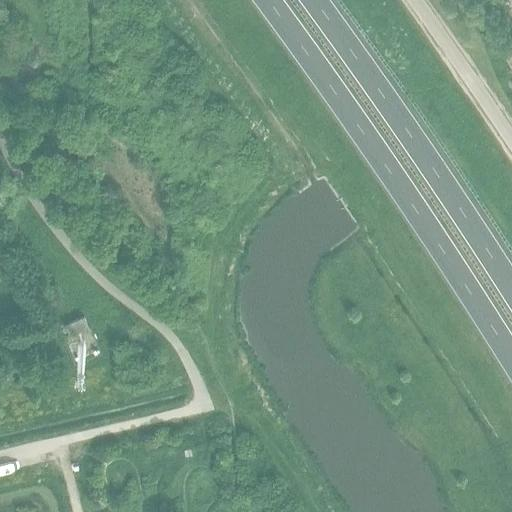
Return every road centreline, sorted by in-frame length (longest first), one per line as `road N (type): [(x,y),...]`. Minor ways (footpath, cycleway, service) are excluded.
road 1 (trunk): [(268,0),(351,106),(511,355)]
road 2 (trunk): [(511,278),(317,0)]
road 3 (unclassified): [(511,135),(421,0)]
